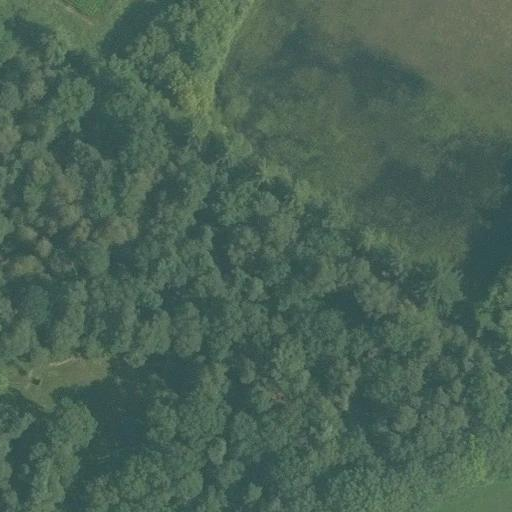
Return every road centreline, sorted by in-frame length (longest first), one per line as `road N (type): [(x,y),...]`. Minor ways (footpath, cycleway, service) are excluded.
road 1 (unclassified): [(511,390),(0,52)]
road 2 (unclassified): [(354,511),(511,439)]
road 3 (track): [(82,104),(150,0)]
